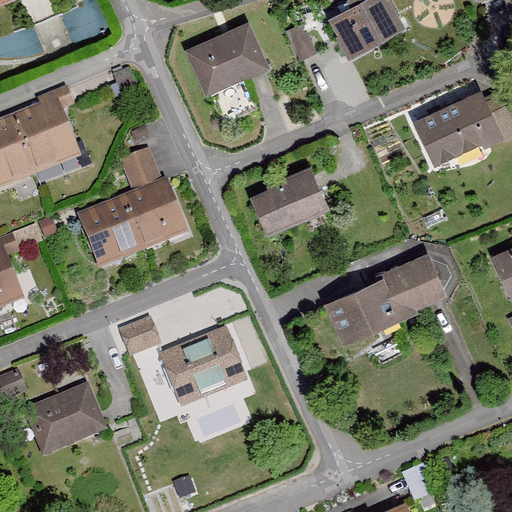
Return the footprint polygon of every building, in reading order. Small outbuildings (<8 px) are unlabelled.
[(393,0),(379,0),(339,22),(359,59),(411,31),(393,0)] [(256,27),(194,55),(214,99),(276,72),(256,27)] [(511,97),(508,89),(423,124),(442,169),(511,139),(511,97)] [(0,127),(0,195),(85,165),(63,104),(0,127)] [(319,175),(259,201),(276,240),(336,214),(319,175)] [(176,185),(86,221),(108,276),(198,241),(176,185)] [(9,253),(0,256),(0,315),(29,304),(9,253)] [(511,256),(501,261),(511,287),(511,256)] [(456,299),(437,259),(335,308),(354,348),(456,299)] [(153,314),(121,325),(131,355),(163,344),(153,314)] [(189,414),(255,387),(233,334),(167,361),(189,414)] [(113,437),(94,389),(32,413),(50,461),(113,437)]
